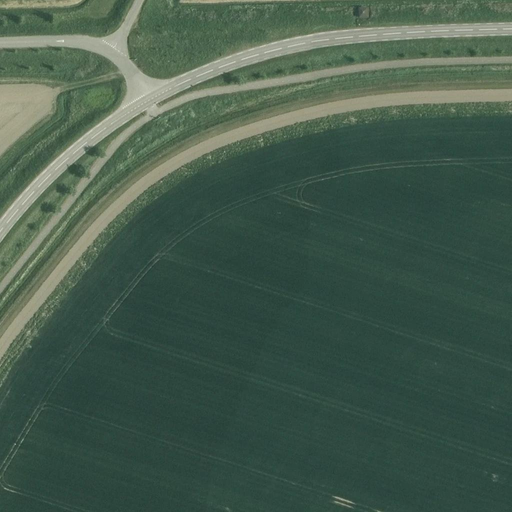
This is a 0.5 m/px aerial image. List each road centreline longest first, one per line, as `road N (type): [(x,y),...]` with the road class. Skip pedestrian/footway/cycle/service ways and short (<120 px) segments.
road 1 (tertiary): [(147,101),(280,46),(511,31)]
road 2 (tertiary): [(0,231),(38,184),(147,101)]
